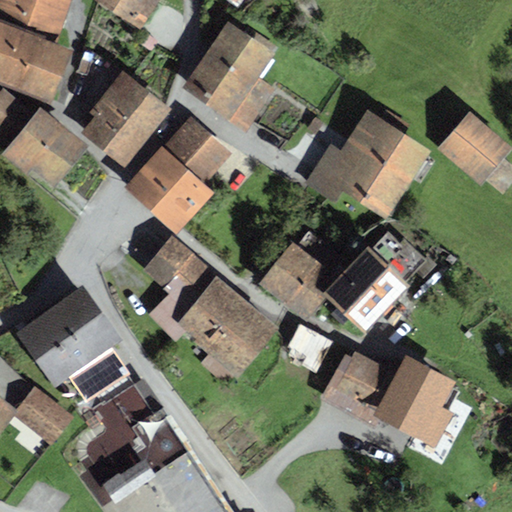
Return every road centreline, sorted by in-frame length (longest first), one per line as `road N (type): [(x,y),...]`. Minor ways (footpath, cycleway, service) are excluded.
road 1 (residential): [(118,199),(287,316),(386,355)]
road 2 (residential): [(80,262),(259,511)]
road 3 (residential): [(118,199),(176,101),(191,0)]
